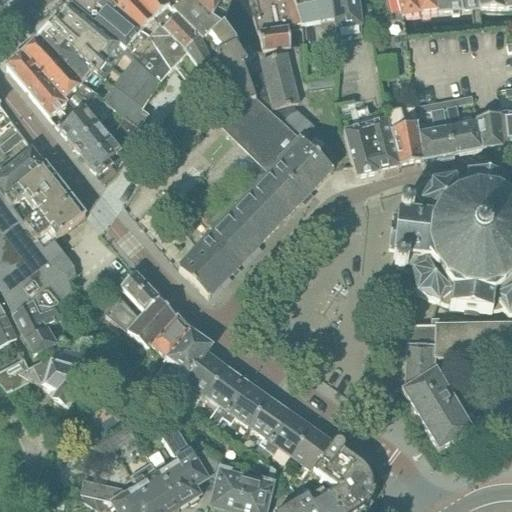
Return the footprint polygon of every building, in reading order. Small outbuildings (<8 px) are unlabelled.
[(170,73),(144,45),(136,36),(99,0),(76,0),(70,8),(118,51),(133,64),(159,86),(170,73)] [(132,0),(99,0),(136,36),(144,45),(170,73),(175,69),(176,71),(179,74),(187,84),(193,92),(194,93),(201,89),(207,86),(199,71),(157,28),(132,0)] [(132,0),(157,28),(199,71),(206,84),(207,84),(208,85),(218,80),(222,78),(214,60),(207,46),(203,42),(173,14),(169,11),(160,0),(132,0)] [(160,0),(169,11),(173,14),(203,42),(207,46),(214,60),(222,78),(234,109),(255,102),(254,100),(250,87),(242,66),(247,63),(246,62),(254,58),(252,54),(251,52),(249,49),(242,52),(239,54),(238,53),(234,47),(219,30),(212,22),(186,4),(183,0),(160,0)] [(183,0),(186,4),(212,22),(216,12),(225,16),(231,2),(225,0),(183,0)] [(286,0),(284,1),(293,30),(300,28),(301,28),(317,25),(317,23),(311,0),(286,0)] [(311,0),(317,23),(332,20),(330,1),(329,0),(311,0)] [(337,0),(330,1),(332,20),(332,22),(334,22),(334,24),(335,32),(337,42),(362,39),(360,29),(361,29),(360,22),(357,0),(337,0)] [(396,0),(401,17),(402,17),(402,18),(421,15),(429,14),(435,13),(432,0),(396,0)] [(432,0),(435,13),(437,13),(437,14),(449,13),(449,17),(457,17),(457,12),(479,11),(488,12),(504,13),(504,12),(501,0),(432,0)] [(511,0),(501,0),(504,12),(511,11),(511,0)] [(48,31),(47,31),(57,41),(91,74),(92,75),(95,77),(118,51),(70,8),(56,22),(53,22),(48,27),(48,31)] [(289,52),(288,32),(287,29),(257,34),(262,54),(289,52)] [(47,31),(36,43),(46,52),(80,88),(81,89),(91,96),(102,82),(96,78),(95,77),(92,75),(91,74),(57,41),(47,31)] [(36,43),(20,58),(62,105),(65,102),(81,89),(36,43)] [(253,86),(250,87),(254,100),(300,142),(312,130),(295,115),(293,107),(298,106),(285,57),(260,63),(263,76),(251,78),(253,86)] [(20,58),(5,71),(48,121),(62,109),(60,107),(62,105),(20,58)] [(133,64),(112,90),(113,91),(141,111),(142,112),(159,87),(159,86),(133,64)] [(207,86),(213,98),(221,113),(223,113),(234,109),(222,78),(207,86)] [(112,90),(102,103),(113,112),(134,128),(139,131),(148,118),(141,112),(142,112),(141,111),(113,91),(112,90)] [(504,99),(511,98),(511,90),(503,92),(504,99)] [(471,98),(457,100),(459,107),(472,105),(471,98)] [(331,173),(300,142),(254,100),(255,102),(234,109),(223,113),(237,144),(259,166),(261,164),(272,175),(178,272),(207,300),(331,173)] [(457,100),(444,103),(446,110),(456,108),(459,107),(457,100)] [(444,103),(431,105),(433,112),(442,110),(446,110),(444,103)] [(433,112),(431,105),(418,107),(419,115),(430,113),(433,112)] [(337,108),(336,109),(339,119),(350,116),(347,106),(337,108)] [(449,128),(446,129),(451,158),(481,152),(474,123),(459,126),(456,108),(446,110),(449,128)] [(385,122),(383,123),(383,124),(385,124),(397,168),(396,169),(396,170),(399,169),(421,165),(418,135),(417,135),(413,109),(384,114),(383,114),(385,122)] [(511,109),(496,111),(497,119),(501,150),(511,149),(511,109)] [(79,115),(58,132),(72,149),(97,126),(83,110),(79,115)] [(433,131),(418,135),(421,165),(451,158),(446,129),(445,129),(442,110),(433,112),(430,113),(433,131)] [(366,111),(355,114),(360,129),(370,126),(368,118),(366,111)] [(493,151),(501,150),(497,119),(488,119),(483,120),(473,121),(474,123),(481,152),(487,152),(493,151)] [(122,121),(110,141),(112,143),(129,152),(140,134),(140,133),(138,131),(139,131),(134,128),(122,121)] [(354,130),(343,133),(352,169),(355,180),(377,175),(377,174),(384,172),(396,170),(396,169),(397,168),(385,124),(383,124),(383,123),(372,126),(370,126),(360,129),(354,130)] [(72,149),(85,165),(89,162),(110,144),(111,143),(110,141),(97,126),(72,149)] [(5,156),(23,140),(18,133),(0,149),(0,150),(1,151),(5,156)] [(162,135),(153,144),(164,154),(172,145),(162,135)] [(118,154),(110,144),(89,162),(85,165),(98,179),(110,169),(109,167),(112,165),(109,162),(118,154)] [(147,156),(154,164),(163,154),(156,147),(147,156)] [(0,194),(5,201),(5,200),(45,170),(41,165),(32,152),(0,176),(0,194)] [(5,200),(11,208),(23,199),(29,207),(58,185),(45,170),(5,200)] [(511,188),(508,186),(508,184),(503,184),(498,184),(498,180),(476,177),(475,181),(470,180),(465,179),(465,181),(460,181),(455,182),(454,180),(430,185),(429,187),(424,186),(419,188),(416,194),(417,200),(420,203),(419,206),(412,205),(412,204),(411,204),(411,207),(409,205),(403,204),(399,207),(399,213),(401,214),(397,214),(397,219),(397,221),(391,221),(388,252),(394,253),(393,255),(393,260),(396,260),(394,262),(394,267),(397,271),(402,272),(404,269),(405,269),(405,273),(406,273),(406,272),(410,273),(411,278),(409,278),(412,292),(414,291),(415,296),(435,306),(438,304),(443,306),(448,307),(447,310),(453,311),(453,310),(463,312),(463,315),(476,316),(476,313),(486,314),(486,315),(491,315),(491,314),(492,314),(493,314),(495,314),(496,313),(498,313),(499,312),(500,311),(503,320),(511,319),(511,188)] [(71,202),(58,185),(29,207),(36,216),(24,225),(30,233),(71,202)] [(29,306),(32,305),(38,318),(55,313),(59,311),(74,305),(66,278),(37,241),(30,233),(24,225),(11,208),(5,200),(5,201),(0,194),(0,293),(11,316),(29,306)] [(30,233),(37,241),(49,232),(56,241),(84,217),(71,202),(30,233)] [(156,299),(135,276),(121,290),(144,315),(156,299)] [(104,317),(127,336),(147,353),(176,321),(156,299),(144,315),(145,316),(139,322),(119,301),(104,317)] [(29,306),(11,316),(24,342),(33,357),(55,347),(45,328),(63,320),(59,311),(55,313),(38,318),(32,305),(29,306)] [(0,349),(15,341),(4,318),(0,320),(0,349)] [(153,360),(157,355),(165,363),(166,363),(190,336),(176,321),(147,353),(153,360)] [(511,326),(449,327),(449,321),(430,322),(430,328),(407,328),(407,348),(405,348),(404,382),(409,382),(410,368),(433,367),(433,363),(442,363),(444,367),(502,365),(502,379),(511,378),(511,326)] [(210,350),(190,336),(166,363),(165,363),(153,380),(175,396),(176,394),(183,383),(205,357),(210,350)] [(78,375),(80,358),(54,353),(53,358),(28,371),(23,361),(0,373),(0,388),(7,396),(29,385),(43,391),(44,391),(43,393),(53,398),(51,402),(68,411),(78,375)] [(100,369),(96,381),(116,397),(135,373),(112,354),(110,357),(100,369)] [(205,357),(183,383),(176,394),(182,399),(189,388),(205,398),(224,370),(223,366),(218,363),(214,363),(205,357)] [(433,372),(433,367),(410,368),(409,382),(404,382),(404,390),(401,392),(438,453),(473,432),(435,371),(433,372)] [(228,373),(224,370),(205,398),(218,408),(206,424),(215,430),(246,386),(237,379),(236,376),(232,372),(228,373)] [(247,429),(267,401),(266,400),(265,396),(261,393),(257,394),(246,386),(215,430),(220,434),(227,424),(229,426),(234,419),(247,429)] [(267,401),(247,429),(263,440),(255,451),(252,449),(249,454),(257,460),(288,416),(279,409),(279,406),(274,402),(270,403),(267,401)] [(290,459),(309,430),(308,427),(303,423),(300,424),(288,416),(257,460),(265,466),(268,461),(266,459),(274,448),(290,459)] [(201,477),(209,479),(209,472),(194,450),(178,440),(168,425),(154,433),(177,470),(168,476),(162,466),(152,472),(178,511),(187,506),(188,507),(192,508),(197,505),(197,501),(197,500),(198,498),(193,490),(205,483),(201,477)] [(317,433),(313,433),(309,430),(290,459),(305,470),(299,479),(305,484),(312,474),(331,446),(322,440),(321,436),(317,433)] [(106,441),(93,449),(114,465),(117,461),(113,454),(106,441)] [(337,511),(360,511),(362,510),(365,508),(367,504),(369,501),(371,496),(371,492),(371,487),(371,483),(369,478),(367,474),(364,471),(361,468),(342,454),(343,454),(343,453),(344,452),(344,451),(344,450),(344,449),(343,448),(343,447),(342,445),(341,445),(339,444),(338,444),(337,445),(336,445),(334,446),(333,447),(333,448),(331,446),(312,474),(333,489),(326,493),(337,511)] [(88,450),(86,462),(116,470),(117,467),(114,465),(93,449),(92,448),(88,450)] [(76,450),(74,459),(80,461),(83,452),(76,450)] [(209,472),(209,479),(217,481),(220,471),(221,471),(216,464),(194,450),(209,472)] [(149,466),(130,478),(135,485),(132,487),(135,491),(148,511),(177,511),(178,511),(152,472),(149,466)] [(265,511),(267,504),(273,484),(276,474),(271,470),(268,479),(269,480),(262,484),(259,478),(247,475),(237,511),(265,511)] [(237,511),(247,475),(231,471),(231,474),(221,471),(220,471),(217,481),(209,510),(215,511),(237,511)] [(285,493),(273,484),(267,504),(285,493)] [(79,498),(81,499),(102,503),(103,500),(106,500),(113,511),(148,511),(135,491),(123,498),(121,494),(82,485),(79,498)] [(298,495),(294,498),(303,511),(337,511),(326,493),(324,495),(322,491),(308,499),(307,497),(301,500),(298,495)] [(303,511),(294,498),(283,504),(286,510),(282,511),(303,511)] [(81,499),(80,504),(84,505),(87,506),(94,510),(95,511),(109,511),(109,510),(102,503),(81,499)]
